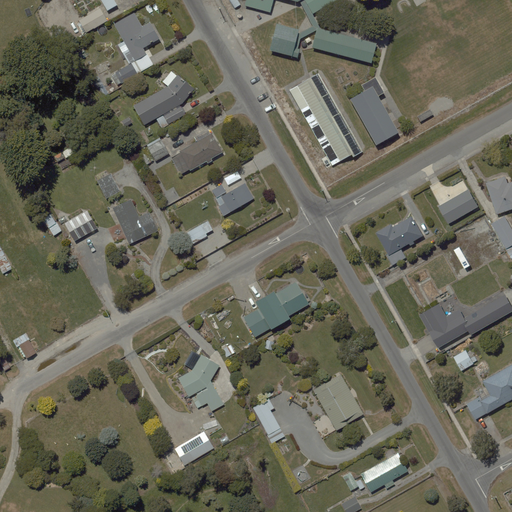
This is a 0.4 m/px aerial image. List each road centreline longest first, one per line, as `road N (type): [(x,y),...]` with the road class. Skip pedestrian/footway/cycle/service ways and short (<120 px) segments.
road 1 (residential): [(0,396),(318,220)]
road 2 (unclassified): [(467,483),(318,220)]
road 3 (unclassified): [(318,220),(192,0)]
road 4 (residential): [(318,220),(511,110)]
